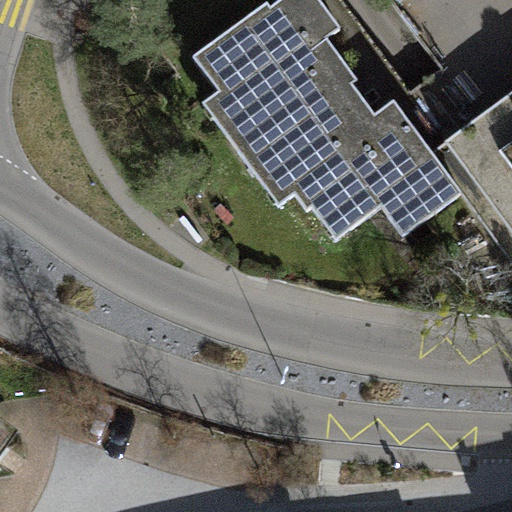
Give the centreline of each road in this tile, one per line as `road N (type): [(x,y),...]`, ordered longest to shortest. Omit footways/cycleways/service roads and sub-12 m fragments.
road 1 (secondary): [(511,365),(377,348),(187,305),(0,187)]
road 2 (secondary): [(0,306),(146,375),(348,425),(511,435)]
